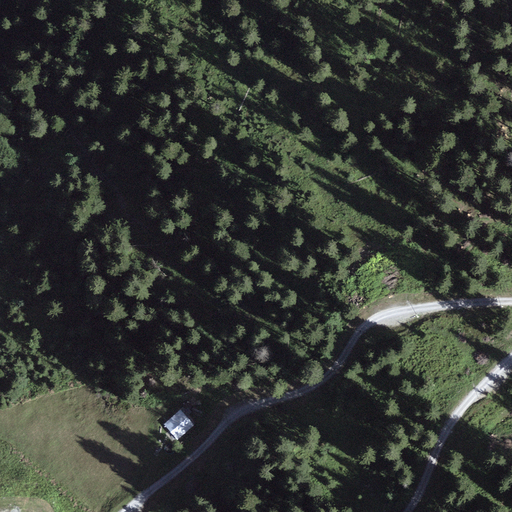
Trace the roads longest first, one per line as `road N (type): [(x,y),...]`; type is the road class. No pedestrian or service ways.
road 1 (track): [(511,304),(402,309),(368,320),(307,390),(233,415),(123,511)]
road 2 (track): [(407,511),(465,400),(511,359)]
